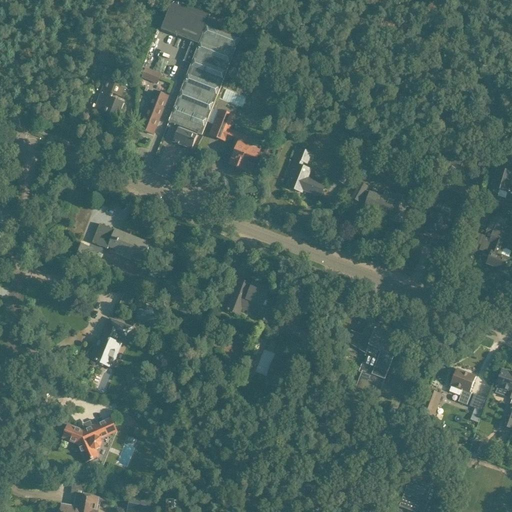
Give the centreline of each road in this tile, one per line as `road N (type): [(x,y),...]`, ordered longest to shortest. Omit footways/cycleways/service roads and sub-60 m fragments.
road 1 (secondary): [(511,333),(19,132)]
road 2 (track): [(185,0),(511,141)]
road 3 (residential): [(19,132),(0,413)]
